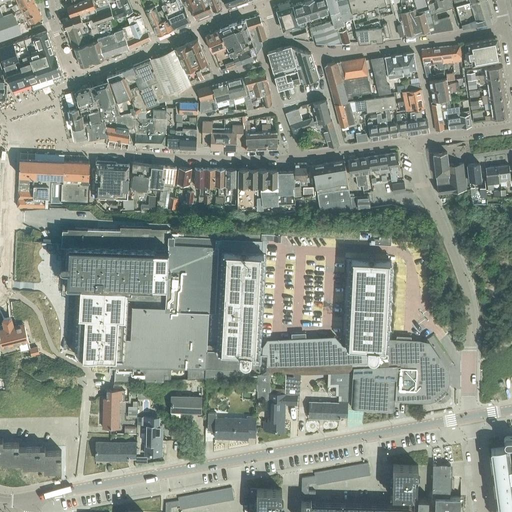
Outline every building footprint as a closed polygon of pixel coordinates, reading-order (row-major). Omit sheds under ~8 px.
[(17,0),(19,3),(17,4),(13,6),(9,7),(7,9),(4,5),(0,6),(0,9),(3,16),(14,12),(20,9),(34,2),(33,0),(17,0)] [(71,15),(63,18),(67,29),(73,47),(74,47),(89,42),(87,34),(92,33),(90,28),(96,27),(96,25),(97,24),(111,19),(114,18),(111,9),(110,7),(97,12),(92,0),(84,0),(78,2),(72,4),(67,6),(71,15)] [(97,0),(96,0),(100,6),(109,3),(109,1),(116,1),(117,4),(115,5),(116,7),(111,9),(114,18),(132,11),(127,0),(97,0)] [(166,15),(167,14),(173,29),(191,22),(181,0),(152,0),(154,3),(159,1),(166,15)] [(207,0),(184,0),(188,8),(190,7),(196,20),(213,12),(207,0)] [(208,0),(214,12),(222,9),(218,0),(208,0)] [(308,0),(304,2),(292,5),(295,15),(296,15),(297,19),(298,19),(300,27),(307,25),(309,25),(310,29),(314,41),(315,41),(321,42),(343,42),(335,18),(334,18),(333,15),(331,15),(330,11),(326,0),(308,0)] [(354,14),(349,0),(326,0),(330,11),(331,15),(333,15),(334,18),(335,18),(343,42),(359,42),(351,15),(354,14)] [(349,0),(354,14),(351,15),(359,42),(364,42),(401,38),(401,36),(392,2),(391,2),(390,0),(349,0)] [(390,0),(391,2),(392,2),(401,36),(406,35),(399,5),(402,4),(400,0),(390,0)] [(400,0),(402,4),(399,5),(404,25),(406,35),(407,37),(430,34),(429,30),(430,30),(424,9),(418,11),(417,8),(414,0),(400,0)] [(414,0),(417,8),(418,11),(424,9),(430,30),(429,30),(430,34),(436,32),(427,0),(414,0)] [(427,0),(436,32),(453,29),(449,16),(437,19),(436,12),(453,7),(452,3),(451,0),(427,0)] [(487,0),(473,0),(456,5),(463,28),(475,25),(492,22),(490,16),(492,16),(487,0)] [(0,39),(29,29),(27,25),(26,21),(28,20),(29,22),(42,16),(34,2),(20,9),(14,12),(3,16),(0,9),(0,39)] [(295,15),(292,5),(276,10),(282,31),(291,28),(292,30),(300,27),(298,19),(297,19),(296,15),(295,15)] [(146,10),(153,25),(167,19),(163,11),(158,13),(155,6),(146,10)] [(128,25),(122,27),(129,48),(151,39),(146,27),(145,28),(143,21),(144,21),(141,14),(128,19),(130,25),(128,25)] [(259,15),(245,19),(256,54),(262,45),(261,40),(266,38),(263,26),(262,25),(259,15)] [(97,24),(96,25),(96,27),(100,36),(97,37),(98,39),(104,58),(119,52),(116,43),(117,43),(114,37),(116,36),(115,31),(114,30),(111,19),(97,24)] [(167,19),(153,25),(157,36),(172,30),(167,19)] [(245,19),(233,23),(239,39),(242,47),(238,48),(243,62),(253,58),(256,57),(257,55),(256,54),(245,19)] [(233,23),(220,28),(230,55),(233,54),(237,64),(243,62),(238,48),(242,47),(239,39),(233,23)] [(309,40),(306,30),(310,29),(309,25),(307,25),(300,27),(292,30),(293,35),(297,39),(309,40)] [(89,42),(74,47),(76,54),(77,54),(80,65),(104,58),(98,39),(97,37),(100,36),(96,27),(90,28),(92,33),(87,34),(89,42)] [(122,27),(114,30),(115,31),(116,36),(114,37),(117,43),(116,43),(119,52),(130,49),(129,48),(122,27)] [(230,55),(220,28),(205,35),(220,72),(237,64),(233,54),(230,55)] [(47,30),(13,42),(18,58),(19,58),(30,54),(39,80),(61,72),(55,53),(54,53),(47,30)] [(497,38),(465,44),(466,51),(465,51),(467,59),(464,60),(465,66),(501,60),(497,38)] [(176,48),(192,84),(213,78),(212,73),(210,67),(198,39),(176,48)] [(13,43),(0,47),(0,56),(13,92),(16,91),(28,86),(23,72),(22,72),(18,61),(19,61),(13,43)] [(291,44),(267,51),(267,52),(268,52),(273,71),(274,73),(281,71),(281,73),(274,76),(278,89),(293,85),(292,79),(287,81),(285,73),(284,73),(284,70),(296,67),(300,83),(319,78),(311,53),(300,49),(294,47),(291,46),(291,44)] [(460,45),(451,46),(452,61),(460,61),(460,63),(462,63),(460,45)] [(451,46),(441,47),(443,63),(444,65),(446,64),(446,62),(452,61),(451,46)] [(441,47),(432,48),(434,64),(437,63),(437,69),(444,68),(443,63),(441,47)] [(164,93),(178,90),(192,84),(176,48),(151,59),(164,93)] [(434,64),(432,48),(422,49),(423,61),(424,65),(425,75),(429,75),(428,64),(434,64)] [(414,51),(399,53),(402,72),(417,70),(414,53),(414,51)] [(402,72),(399,53),(384,56),(384,57),(385,57),(388,74),(402,72)] [(30,57),(19,61),(18,61),(22,72),(23,72),(28,86),(39,82),(35,69),(30,57)] [(378,87),(379,87),(380,94),(390,92),(389,85),(388,85),(383,57),(372,59),(378,87)] [(132,102),(135,109),(144,107),(146,107),(167,100),(180,97),(178,90),(164,93),(151,59),(150,58),(134,66),(138,77),(135,78),(136,79),(127,83),(132,95),(131,96),(133,102),(132,102)] [(365,58),(340,61),(345,77),(342,78),(347,99),(353,98),(353,96),(371,93),(370,83),(369,83),(365,58)] [(340,61),(328,63),(325,66),(335,104),(347,101),(347,99),(342,78),(345,77),(340,61)] [(479,75),(479,79),(504,76),(502,65),(485,68),(486,74),(479,75)] [(134,66),(122,71),(127,83),(136,79),(135,78),(138,77),(134,66)] [(114,96),(119,114),(130,112),(135,122),(136,134),(138,134),(139,131),(138,130),(138,129),(139,129),(139,118),(139,113),(147,110),(146,107),(144,107),(135,109),(132,102),(133,102),(131,96),(132,95),(127,83),(122,71),(107,76),(108,80),(113,96),(114,96)] [(265,72),(245,77),(249,90),(254,89),(256,97),(262,95),(265,106),(271,105),(272,102),(271,93),(265,72)] [(446,73),(447,78),(448,81),(455,79),(454,72),(446,73)] [(488,88),(505,86),(504,76),(479,79),(480,84),(482,83),(483,89),(488,88)] [(245,77),(227,82),(232,99),(244,95),(248,110),(254,108),(249,90),(245,77)] [(429,81),(431,91),(456,87),(455,83),(448,84),(448,81),(447,78),(429,81)] [(102,117),(115,114),(119,114),(114,96),(113,96),(108,80),(89,86),(94,99),(97,99),(99,107),(100,109),(102,117)] [(469,89),(477,88),(476,80),(468,81),(469,89)] [(215,97),(210,98),(213,110),(219,108),(217,102),(228,99),(230,104),(233,103),(232,99),(227,82),(212,86),(215,97)] [(419,82),(404,84),(405,91),(407,91),(420,89),(419,82)] [(92,112),(100,109),(99,107),(97,99),(94,99),(89,86),(76,90),(75,92),(81,112),(91,109),(92,112)] [(201,101),(210,98),(215,97),(212,86),(198,90),(201,101)] [(482,96),(482,100),(507,96),(505,86),(488,88),(488,89),(483,89),(484,95),(482,96)] [(440,100),(446,99),(451,98),(450,92),(457,91),(457,90),(456,87),(431,91),(433,102),(440,100)] [(402,92),(404,101),(409,100),(423,98),(421,88),(420,89),(407,91),(405,91),(402,92)] [(368,112),(386,109),(390,109),(397,108),(395,95),(355,101),(357,111),(367,109),(368,112)] [(490,102),(491,109),(508,106),(507,96),(482,100),(483,104),(490,102)] [(210,98),(201,101),(201,113),(213,110),(210,98)] [(409,100),(404,101),(398,102),(400,111),(425,107),(423,98),(409,100)] [(291,125),(294,135),(299,145),(305,143),(303,139),(300,133),(303,131),(303,129),(314,125),(315,127),(316,128),(318,130),(320,131),(322,131),(324,131),(328,146),(339,145),(332,118),(327,99),(313,102),(318,120),(314,121),(313,117),(304,120),(291,125)] [(445,129),(443,119),(447,118),(446,108),(447,108),(446,99),(440,100),(441,103),(433,104),(437,130),(445,129)] [(471,109),(479,108),(478,100),(470,101),(471,109)] [(353,111),(357,111),(355,101),(350,101),(348,101),(347,101),(335,104),(341,127),(356,123),(353,111)] [(198,114),(198,103),(175,102),(176,121),(182,121),(182,113),(198,114)] [(508,106),(491,109),(492,115),(485,116),(485,120),(510,116),(508,106)] [(455,112),(460,112),(459,107),(447,109),(450,129),(462,127),(461,118),(456,119),(455,112)] [(69,110),(72,128),(87,125),(87,121),(83,121),(81,115),(79,115),(77,108),(69,110)] [(286,113),(291,125),(304,120),(299,108),(286,113)] [(109,139),(114,140),(115,131),(113,131),(112,129),(117,128),(115,114),(102,117),(100,109),(92,112),(88,113),(91,119),(87,121),(87,125),(72,128),(75,141),(89,138),(107,134),(109,139)] [(136,134),(136,144),(136,146),(166,147),(167,119),(165,119),(166,109),(153,109),(152,118),(139,118),(139,129),(138,129),(138,130),(139,131),(138,134),(136,134)] [(386,109),(387,117),(388,123),(389,123),(391,137),(400,136),(398,122),(392,123),(390,109),(386,109)] [(408,120),(410,134),(420,133),(416,110),(411,111),(412,120),(408,120)] [(416,110),(420,133),(430,131),(427,117),(423,118),(422,110),(416,110)] [(115,131),(114,140),(130,143),(129,130),(135,130),(135,122),(130,112),(119,114),(115,114),(117,128),(112,129),(113,131),(115,131)] [(460,112),(455,112),(456,119),(461,118),(462,127),(472,125),(470,114),(460,116),(460,112)] [(377,113),(378,117),(378,118),(381,139),(391,137),(389,123),(388,123),(387,117),(382,118),(381,113),(377,113)] [(398,122),(400,136),(410,134),(408,120),(402,121),(401,113),(397,114),(398,122)] [(381,139),(378,118),(379,125),(373,125),(373,121),(368,122),(371,140),(381,139)] [(212,149),(224,149),(225,132),(225,127),(212,126),(212,124),(212,120),(202,120),(202,136),(212,137),(212,149)] [(263,131),(257,132),(258,149),(268,149),(267,124),(263,124),(263,131)] [(271,124),(267,124),(268,149),(279,148),(278,131),(271,131),(271,124)] [(225,132),(224,149),(237,150),(237,138),(244,138),(244,125),(233,125),(233,132),(225,132)] [(258,149),(257,132),(251,132),(250,125),(246,125),(247,150),(258,149)] [(168,147),(197,148),(197,137),(196,137),(196,128),(182,128),(182,130),(175,129),(175,136),(170,135),(169,135),(168,147)] [(303,131),(300,133),(303,139),(310,136),(307,130),(303,131)] [(356,134),(357,142),(368,140),(367,132),(356,134)] [(387,154),(390,172),(391,181),(396,180),(395,170),(399,169),(397,152),(387,154)] [(446,152),(433,153),(437,181),(437,185),(438,193),(439,193),(467,190),(466,187),(464,171),(464,164),(463,162),(448,164),(446,152)] [(377,155),(380,173),(390,172),(387,154),(377,155)] [(377,155),(367,157),(369,171),(375,170),(375,175),(380,174),(380,173),(377,155)] [(362,178),(362,184),(363,189),(368,188),(366,174),(370,173),(369,171),(367,157),(358,158),(360,172),(361,172),(362,178)] [(19,175),(18,198),(33,199),(33,195),(34,195),(34,185),(34,181),(34,176),(35,159),(20,158),(19,175)] [(350,173),(355,173),(357,185),(362,184),(362,178),(361,172),(360,172),(358,158),(348,159),(350,173)] [(18,198),(18,207),(28,207),(28,208),(34,208),(34,207),(46,208),(46,204),(48,204),(50,160),(35,159),(34,176),(34,181),(34,185),(34,195),(33,195),(33,199),(18,198)] [(50,160),(48,204),(49,204),(49,202),(63,203),(63,200),(62,200),(64,160),(57,160),(50,160)] [(64,160),(62,200),(63,200),(88,201),(88,200),(90,162),(90,161),(64,160)] [(343,160),(312,165),(316,187),(317,195),(320,215),(352,210),(350,197),(349,190),(344,160),(343,160)] [(121,198),(123,198),(128,198),(128,180),(131,181),(130,198),(133,198),(146,200),(146,194),(149,194),(149,203),(141,203),(141,208),(154,208),(154,206),(155,187),(148,186),(151,164),(130,161),(130,163),(95,162),(94,196),(96,196),(121,198)] [(480,162),(468,164),(470,180),(481,179),(480,162)] [(295,163),(295,171),(295,180),(307,180),(307,163),(295,163)] [(163,165),(151,164),(148,186),(155,187),(154,206),(156,206),(157,199),(159,200),(161,189),(163,189),(164,176),(162,176),(163,165)] [(511,183),(510,164),(498,165),(500,183),(502,183),(502,181),(505,180),(506,186),(511,185),(511,183)] [(177,166),(163,165),(162,176),(164,176),(163,189),(161,189),(159,200),(157,199),(156,206),(164,207),(167,192),(169,192),(170,189),(169,189),(170,183),(174,184),(177,166)] [(500,183),(498,165),(486,166),(489,188),(493,187),(492,182),(498,181),(498,183),(500,183)] [(191,166),(179,166),(176,184),(189,185),(191,166)] [(201,192),(205,193),(205,167),(195,167),(194,184),(201,184),(201,192)] [(209,185),(215,185),(216,167),(205,167),(205,193),(208,193),(209,185)] [(221,185),(221,193),(221,196),(215,196),(215,204),(224,204),(225,193),(226,168),(216,167),(215,185),(221,185)] [(226,168),(225,193),(229,193),(229,185),(236,186),(236,168),(226,168)] [(238,200),(237,205),(237,210),(264,211),(264,204),(262,204),(260,189),(279,189),(278,172),(278,169),(238,168),(238,200)] [(295,171),(278,172),(279,189),(260,189),(262,204),(264,204),(295,204),(294,198),(293,198),(293,187),(294,187),(295,180),(295,171)] [(392,183),(393,193),(405,191),(404,181),(392,183)] [(187,190),(185,201),(183,200),(183,207),(192,208),(192,203),(192,202),(193,197),(194,191),(187,190)] [(369,195),(350,197),(352,210),(370,208),(369,195)] [(170,196),(169,197),(168,207),(177,207),(178,202),(178,197),(170,196)] [(120,208),(123,208),(123,203),(123,198),(121,198),(120,198),(118,200),(118,205),(109,205),(109,206),(107,207),(107,210),(120,210),(120,208)] [(128,198),(123,198),(123,203),(123,208),(134,208),(133,198),(130,198),(128,198)] [(21,242),(19,293),(33,302),(43,312),(47,322),(52,333),(60,352),(67,353),(70,286),(81,287),(81,294),(78,336),(79,336),(79,340),(78,340),(78,348),(78,349),(78,352),(80,355),(82,357),(85,358),(87,358),(94,358),(94,362),(93,370),(109,371),(109,374),(115,374),(114,381),(163,382),(164,380),(257,376),(271,375),(278,375),(284,375),(285,375),(299,374),(328,373),(328,372),(348,372),(352,371),(351,407),(353,407),(394,409),(395,399),(402,399),(402,400),(420,401),(421,398),(424,398),(430,398),(435,396),(436,395),(438,397),(440,397),(442,396),(443,394),(443,392),(442,390),(443,389),(445,384),(447,378),(446,372),(445,368),(444,367),(425,342),(424,341),(434,334),(442,329),(431,313),(429,280),(419,243),(416,241),(391,240),(391,236),(378,236),(378,239),(370,239),(337,238),(337,240),(281,237),(262,236),(262,238),(170,232),(170,229),(145,227),(122,226),(121,231),(67,228),(67,230),(63,229),(62,244),(21,242)] [(0,328),(0,339),(2,347),(29,341),(25,327),(14,329),(12,319),(10,318),(4,319),(3,321),(4,328),(0,328)] [(29,349),(31,356),(39,354),(38,346),(29,349)] [(346,415),(348,372),(328,372),(328,373),(328,385),(336,385),(336,394),(339,394),(339,403),(310,402),(309,417),(339,418),(339,415),(346,415)] [(257,376),(256,390),(257,390),(257,401),(269,401),(268,422),(264,422),(263,429),(268,429),(268,430),(283,431),(284,404),(296,404),(296,397),(299,397),(299,374),(285,375),(284,388),(270,387),(271,375),(257,376)] [(51,377),(43,377),(45,385),(51,384),(51,377)] [(138,389),(137,398),(150,398),(143,392),(138,389)] [(122,398),(122,390),(107,390),(107,398),(104,398),(103,427),(119,428),(120,398),(122,398)] [(201,411),(202,396),(172,396),(172,415),(187,415),(187,411),(201,411)] [(128,417),(137,417),(138,401),(132,401),(132,406),(128,406),(128,417)] [(0,402),(0,403),(3,415),(3,417),(9,415),(6,402),(0,402)] [(6,402),(9,415),(9,417),(15,415),(11,402),(6,402)] [(11,402),(15,415),(15,417),(20,415),(17,402),(11,402)] [(17,402),(20,415),(21,417),(27,415),(23,402),(17,402)] [(23,402),(27,415),(27,417),(32,415),(29,402),(23,402)] [(29,402),(32,415),(33,417),(38,415),(35,402),(29,402)] [(35,402),(38,415),(38,417),(44,415),(41,402),(35,402)] [(41,402),(44,415),(44,417),(50,415),(47,402),(41,402)] [(50,416),(56,415),(52,402),(47,402),(50,415),(50,416)] [(56,416),(61,415),(58,402),(52,402),(56,415),(56,416)] [(62,416),(67,415),(64,402),(58,402),(61,415),(62,416)] [(68,416),(73,415),(70,402),(64,402),(67,415),(68,416)] [(80,415),(82,402),(70,402),(73,415),(74,416),(80,415)] [(208,429),(216,430),(216,438),(248,439),(248,436),(256,437),(257,417),(248,416),(248,419),(217,418),(217,413),(209,413),(208,429)] [(146,454),(161,454),(162,424),(160,424),(160,417),(144,416),(144,424),(147,424),(146,454)] [(511,511),(511,435),(507,436),(506,436),(504,438),(503,440),(504,442),(506,443),(507,446),(491,448),(499,511),(511,511)] [(0,457),(2,457),(2,462),(24,462),(24,466),(45,466),(45,470),(62,470),(62,451),(46,451),(46,447),(20,447),(20,443),(3,443),(3,439),(0,438),(0,457)] [(136,457),(136,442),(129,442),(97,442),(97,460),(129,460),(129,457),(136,457)] [(368,462),(361,463),(363,475),(370,474),(368,462)] [(361,463),(355,464),(357,476),(363,475),(361,463)] [(355,464),(349,465),(351,477),(357,476),(355,464)] [(393,464),(392,489),(392,496),(414,497),(414,495),(415,474),(418,475),(418,464),(393,464)] [(448,497),(449,464),(432,464),(431,496),(434,496),(433,511),(461,511),(462,505),(459,505),(459,497),(448,497)] [(349,465),(343,466),(345,478),(351,477),(349,465)] [(343,466),(337,467),(340,479),(345,478),(343,466)] [(337,467),(331,468),(334,480),(340,479),(337,467)] [(331,468),(326,470),(328,481),(334,480),(331,468)] [(326,470),(320,471),(322,482),(328,481),(326,470)] [(320,471),(314,472),(314,475),(316,482),(316,483),(322,482),(320,471)] [(308,483),(316,482),(314,475),(302,477),(301,496),(315,496),(315,492),(315,491),(308,491),(308,487),(308,483)] [(231,486),(225,487),(227,499),(233,498),(231,486)] [(219,488),(221,500),(227,499),(225,487),(219,488)] [(257,487),(256,511),(278,511),(279,499),(281,499),(281,488),(257,487)] [(219,488),(213,489),(215,501),(221,500),(219,488)] [(213,489),(207,490),(209,502),(215,501),(213,489)] [(207,490),(201,492),(204,503),(209,502),(207,490)] [(201,492),(195,493),(198,504),(204,503),(201,492)] [(195,493),(190,494),(192,505),(198,504),(195,493)] [(190,494),(184,495),(186,507),(192,505),(190,494)] [(184,495),(178,496),(178,499),(179,504),(180,508),(186,507),(184,495)] [(417,511),(428,511),(428,496),(418,496),(418,506),(417,511)] [(166,502),(165,511),(170,511),(171,505),(179,504),(178,499),(166,502)] [(409,511),(410,506),(311,504),(312,501),(301,501),(301,511),(409,511)]
